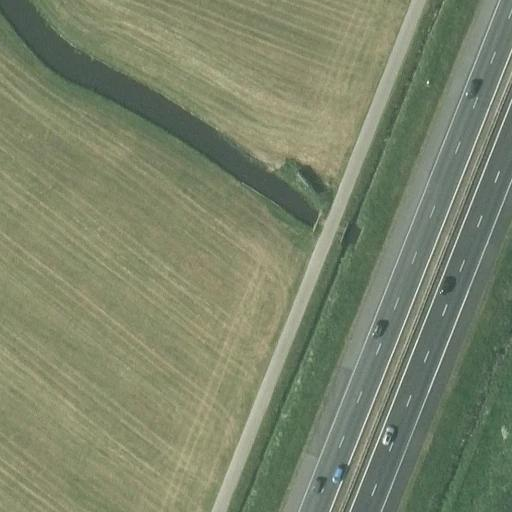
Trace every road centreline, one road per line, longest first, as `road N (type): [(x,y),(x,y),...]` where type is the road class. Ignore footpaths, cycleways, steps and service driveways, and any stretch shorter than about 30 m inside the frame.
road 1 (unclassified): [(219,511),(419,0)]
road 2 (motorway): [(510,0),(311,511)]
road 3 (motorway): [(369,511),(511,152)]
